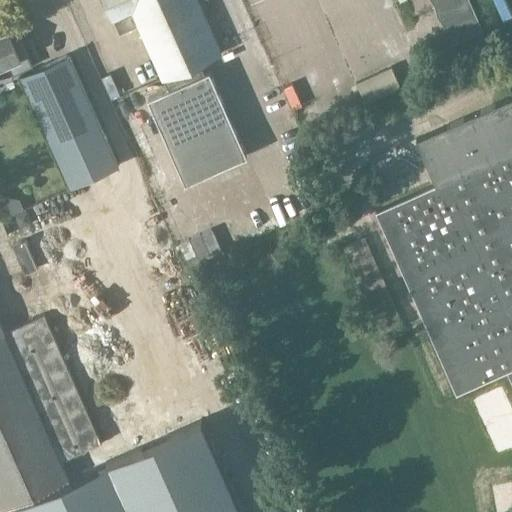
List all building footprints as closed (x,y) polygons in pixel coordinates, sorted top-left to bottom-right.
[(103,0),(112,19),(113,18),(119,32),(138,24),(136,20),(158,11),(153,0),(103,0)] [(153,0),(158,11),(136,20),(138,24),(162,78),(163,77),(168,88),(147,97),(185,182),(246,155),(209,70),(204,72),(199,61),(219,52),(219,53),(221,52),(197,0),(153,0)] [(434,0),(452,41),(451,42),(451,43),(483,29),(482,28),(481,28),(468,0),(434,0)] [(0,66),(7,63),(12,74),(32,65),(21,41),(14,45),(8,30),(0,33),(0,66)] [(118,165),(68,54),(20,75),(70,186),(118,165)] [(391,66),(356,82),(365,102),(400,86),(391,66)] [(511,511),(511,95),(415,138),(416,139),(418,138),(437,182),(375,210),(376,211),(378,210),(458,389),(455,390),(456,391),(506,369),(511,382),(511,511)] [(137,235),(159,225),(149,202),(126,212),(137,235)] [(178,242),(182,251),(188,265),(222,251),(211,228),(178,242)] [(17,303),(6,307),(12,323),(23,319),(17,303)] [(0,504),(1,507),(15,501),(68,478),(3,331),(0,324),(0,504)] [(68,478),(15,501),(19,511),(242,511),(201,419),(68,478)]
